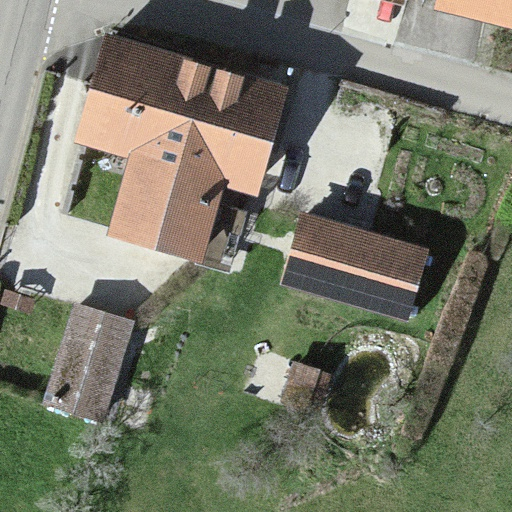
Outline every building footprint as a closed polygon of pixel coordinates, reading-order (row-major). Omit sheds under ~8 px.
[(511,0),(437,0),(435,8),(511,24),(511,0)] [(75,142),(130,158),(107,235),(184,258),(208,177),(250,189),(279,91),(105,40),(75,142)] [(416,252),(303,219),(286,278),(399,311),(416,252)] [(83,311),(58,389),(105,404),(131,327),(83,311)] [(286,369),(276,408),(316,418),(325,378),(286,369)]
